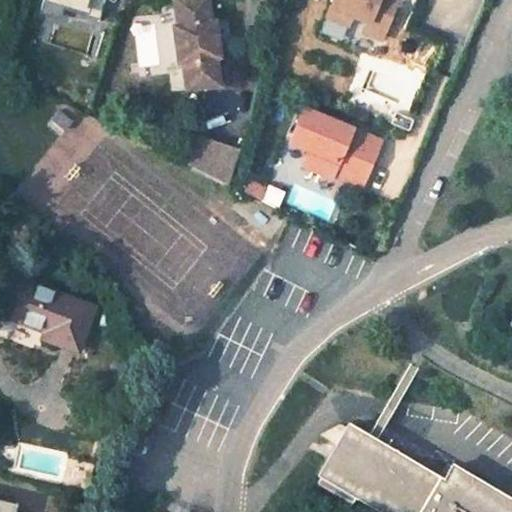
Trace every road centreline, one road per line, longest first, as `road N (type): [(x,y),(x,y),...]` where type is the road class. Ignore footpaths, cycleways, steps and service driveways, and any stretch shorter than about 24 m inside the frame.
road 1 (unknown): [(249,511),(312,429),(340,411),(422,434),(511,484)]
road 2 (unknown): [(511,393),(361,302)]
